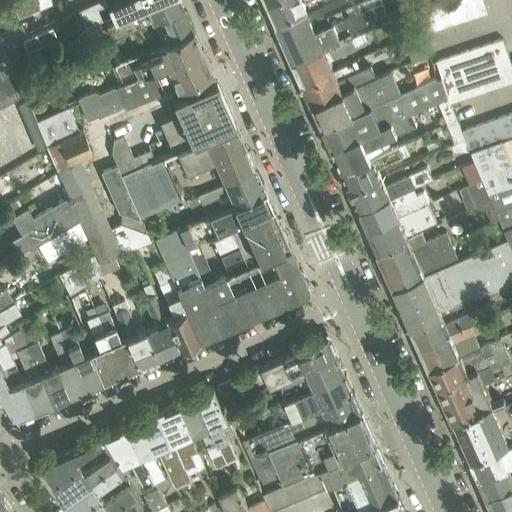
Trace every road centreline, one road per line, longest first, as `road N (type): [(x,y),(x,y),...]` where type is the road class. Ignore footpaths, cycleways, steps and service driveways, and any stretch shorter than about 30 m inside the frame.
road 1 (residential): [(3,449),(354,301)]
road 2 (tertiary): [(354,301),(220,0)]
road 3 (tertiary): [(447,511),(354,301)]
